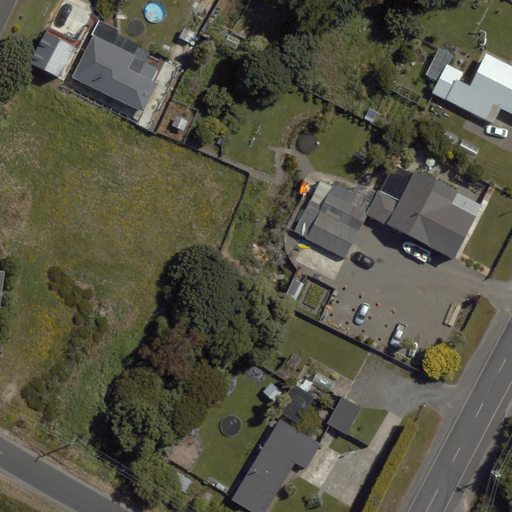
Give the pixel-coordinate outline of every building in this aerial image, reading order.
[(74,53),(43,40),(28,73),(59,87),(74,53)] [(127,90),(92,71),(72,107),(142,145),(154,123),(120,104),(127,90)] [(511,88),(486,74),(470,103),(442,88),(423,123),(511,171),(511,88)] [(479,246),(405,205),(375,257),(450,299),(479,246)] [(358,256),(316,233),(292,276),(334,299),(358,256)] [(362,411),(322,389),(308,415),(347,437),(362,411)] [(311,433),(282,416),(259,456),(225,511),(290,511),(292,510),(312,476),(292,464),(311,433)]
